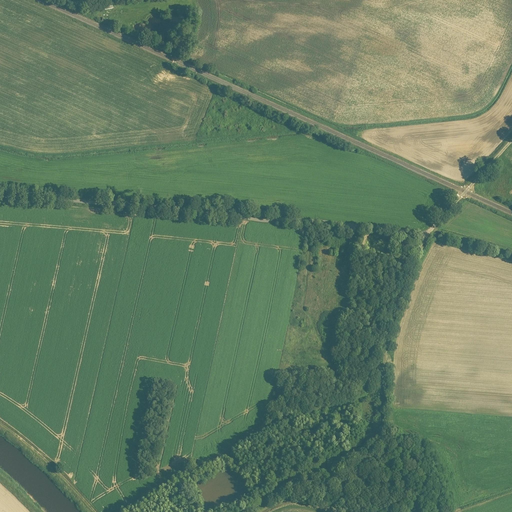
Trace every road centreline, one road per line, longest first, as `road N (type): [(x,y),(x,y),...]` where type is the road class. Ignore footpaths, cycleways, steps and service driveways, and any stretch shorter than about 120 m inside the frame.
road 1 (unclassified): [(425,236),(0,194)]
road 2 (residential): [(425,236),(384,337),(379,428),(337,462),(332,511)]
road 3 (residential): [(511,138),(425,236)]
